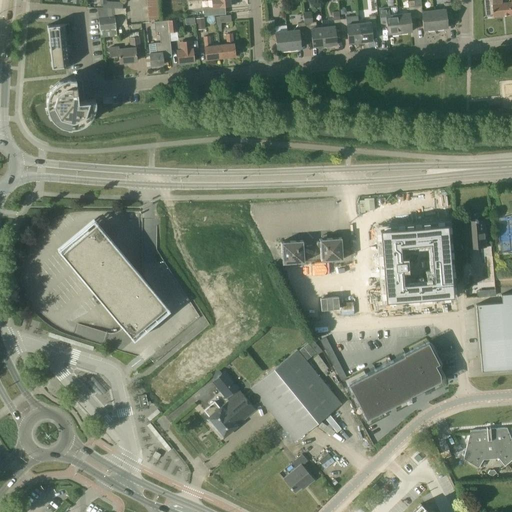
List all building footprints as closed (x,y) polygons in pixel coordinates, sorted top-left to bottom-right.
[(231,7),(230,0),(211,0),(212,8),(204,8),(204,16),(223,15),(222,7),(231,7)] [(398,14),(400,35),(407,34),(407,32),(411,32),(410,20),(416,19),(414,0),(408,1),(409,13),(398,14)] [(418,0),(414,0),(416,19),(422,18),(423,30),(428,30),(428,32),(435,31),(433,11),(422,12),(420,0),(418,0)] [(511,15),(510,3),(503,4),(502,0),(484,0),(486,15),(494,15),(494,17),(511,15)] [(445,9),(433,11),(435,31),(443,30),(443,28),(447,28),(446,16),(452,15),(451,3),(444,3),(445,9)] [(400,35),(398,14),(391,15),(390,8),(379,9),(381,27),(387,27),(387,34),(392,34),(392,36),(400,35)] [(322,27),(325,48),(332,47),(332,45),(336,45),(335,33),(341,32),(339,11),(332,12),(334,26),(322,27)] [(339,11),(341,32),(347,31),(348,43),(353,43),(353,45),(360,44),(358,21),(357,16),(346,17),(346,19),(340,20),(339,11)] [(304,23),(305,36),(311,35),(312,47),(317,47),(317,49),(325,48),(322,27),(322,25),(316,26),(316,22),(312,23),(311,12),(303,13),(304,23)] [(217,26),(218,32),(221,31),(221,23),(231,22),(231,15),(220,16),(220,17),(215,17),(216,26),(217,26)] [(98,18),(100,31),(116,29),(114,16),(98,18)] [(358,21),(360,44),(368,43),(368,41),(372,41),(371,29),(377,28),(375,16),(369,16),(369,20),(358,21)] [(196,19),(197,30),(205,29),(204,18),(196,19)] [(168,21),(169,31),(169,33),(178,32),(176,20),(168,21)] [(281,51),(281,53),(289,52),(287,31),(275,33),(275,27),(274,20),(267,21),(269,40),(275,39),(277,51),(281,51)] [(155,32),(159,32),(169,31),(168,21),(154,22),(155,32)] [(287,31),(289,52),(296,51),(296,49),(300,49),(299,37),(305,36),(304,23),(297,24),(298,30),(287,31)] [(69,34),(68,24),(65,24),(57,25),(47,26),(48,37),(58,35),(66,35),(69,34)] [(152,66),(152,68),(159,67),(159,65),(164,65),(163,58),(172,57),(169,33),(169,31),(159,32),(160,43),(155,44),(156,53),(150,54),(151,66),(152,66)] [(71,44),(69,34),(66,35),(58,35),(48,37),(50,47),(59,46),(67,45),(71,44)] [(219,45),(221,58),(235,57),(234,44),(233,44),(232,34),(225,34),(226,45),(219,45)] [(203,37),(206,60),(221,58),(219,45),(211,46),(210,36),(203,37)] [(119,57),(120,63),(137,61),(135,48),(140,48),(139,37),(129,38),(130,49),(119,50),(119,46),(108,48),(109,58),(119,57)] [(192,41),(179,42),(180,50),(177,51),(178,63),(179,63),(180,65),(186,64),(187,62),(194,61),(194,55),(199,54),(197,41),(192,41)] [(72,54),(71,44),(67,45),(59,46),(50,47),(51,57),(60,56),(67,55),(72,54)] [(73,65),(72,54),(67,55),(60,56),(51,57),(52,68),(62,66),(69,66),(73,65)] [(95,104),(95,99),(88,100),(84,101),(84,98),(84,95),(82,84),(82,81),(79,79),(75,78),(71,78),(66,78),(61,80),(57,82),(54,85),(51,89),(48,93),(47,97),(46,102),(47,107),(47,108),(48,111),(50,116),(53,119),(57,123),(61,125),(65,127),(68,127),(70,127),(75,127),(79,126),(83,124),(87,121),(90,117),(93,113),(95,109),(95,104)] [(511,80),(500,81),(502,109),(511,107),(511,80)] [(165,216),(165,229),(178,229),(178,216),(165,216)] [(466,222),(468,248),(485,247),(483,220),(466,222)] [(446,224),(379,229),(382,267),(385,301),(411,299),(452,295),(446,224)] [(60,252),(127,333),(135,325),(139,330),(166,308),(149,287),(99,227),(91,234),(87,230),(60,252)] [(320,248),(321,261),(343,260),(341,238),(319,239),(319,242),(317,243),(317,245),(318,247),(320,248)] [(280,242),(282,264),(304,262),(303,249),(305,248),(306,246),(305,244),(303,243),(302,240),(280,242)] [(495,289),(476,291),(477,297),(495,296),(495,289)] [(511,295),(500,297),(501,305),(475,307),(479,350),(481,350),(482,364),(485,366),(488,369),(511,367),(511,295)] [(328,341),(322,344),(341,381),(346,378),(328,341)] [(441,353),(428,342),(403,355),(403,356),(392,361),(348,384),(366,420),(411,397),(410,396),(421,390),(440,381),(440,374),(435,365),(441,362),(441,353)] [(297,350),(250,388),(276,420),(294,442),(341,404),(297,350)] [(211,382),(226,399),(239,388),(225,370),(211,382)] [(107,390),(93,376),(85,383),(99,397),(107,390)] [(255,410),(239,391),(219,408),(214,402),(204,410),(209,416),(207,418),(223,437),(255,410)] [(138,397),(140,407),(147,406),(145,395),(138,397)] [(463,459),(478,468),(484,458),(488,457),(488,459),(493,459),(493,457),(496,457),(504,466),(511,459),(511,441),(506,428),(490,429),(486,429),(470,431),(463,459)] [(319,459),(334,481),(344,474),(329,453),(319,459)] [(307,461),(302,454),(296,459),(300,465),(290,474),(291,476),(285,481),(295,492),(305,484),(306,486),(313,480),(301,466),(307,461)]
